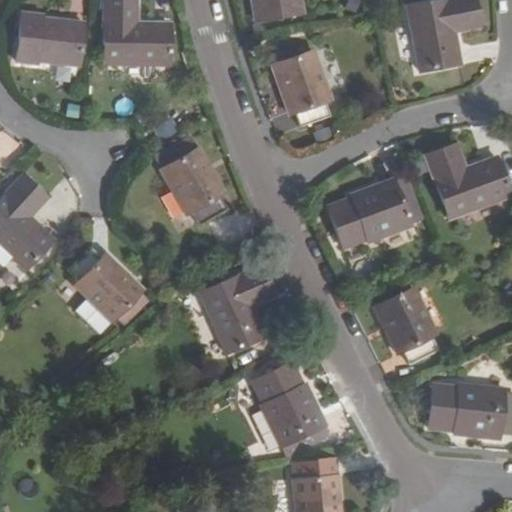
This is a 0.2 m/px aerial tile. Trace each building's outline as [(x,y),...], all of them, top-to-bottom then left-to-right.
[(168,64),(169,24),(135,24),(127,24),(127,15),(135,15),(135,0),(102,0),(102,64),(168,64)] [(256,0),(253,0),(251,0),(254,21),(303,13),(300,0),(256,0)] [(418,72),(458,64),(452,31),(450,23),(459,22),(460,29),(478,26),(472,0),(444,0),(405,7),(418,72)] [(78,65),(83,22),(67,20),(66,26),(40,23),(41,17),(41,14),(20,12),(15,62),(36,64),(36,61),(78,65)] [(135,15),(127,15),(127,24),(135,24),(135,15)] [(67,20),(41,17),(40,23),(66,26),(67,20)] [(459,22),(450,23),(452,31),(460,29),(459,22)] [(324,101),(328,100),(312,51),(272,65),(288,114),(293,112),(298,127),(329,116),(324,101)] [(188,138),(183,141),(190,152),(195,149),(188,138)] [(218,196),(223,193),(196,149),(190,152),(183,141),(153,158),(160,170),(159,171),(186,215),(189,213),(198,227),(226,209),(218,196)] [(510,196),(496,158),(464,170),(456,172),(453,165),(461,162),(455,145),(424,156),(447,219),(510,196)] [(461,162),(453,165),(456,172),(464,170),(461,162)] [(0,247),(24,270),(51,240),(27,217),(21,212),(27,206),(32,210),(44,197),(20,175),(0,198),(0,247)] [(392,179),(410,226),(421,222),(404,175),(392,179)] [(410,226),(392,179),(356,193),(358,197),(350,200),(326,209),(341,249),(366,239),(367,243),(410,226)] [(32,210),(27,206),(21,212),(27,217),(32,210)] [(103,254),(100,258),(88,247),(66,271),(77,282),(74,286),(87,297),(74,310),(99,334),(112,321),(141,291),(103,254)] [(226,353),(262,337),(248,306),(245,299),(253,296),(256,303),(273,295),(259,265),(198,293),(226,353)] [(431,337),(435,335),(412,289),(374,307),(397,354),(401,352),(408,365),(438,351),(431,337)] [(253,296),(245,299),(248,306),(256,303),(253,296)] [(282,447),(286,456),(316,440),(312,432),(322,427),(325,425),(308,390),(303,393),(300,386),(289,362),(251,381),(262,405),(260,406),(280,447),(282,447)] [(431,387),(427,429),(451,431),(460,432),(459,436),(499,440),(500,435),(501,425),(511,426),(511,394),(504,393),(504,390),(456,385),(456,389),(431,387)] [(92,432),(88,423),(76,428),(81,436),(92,432)] [(511,426),(501,425),(500,435),(511,436),(511,426)] [(322,427),(312,432),(316,440),(327,435),(322,427)] [(89,445),(93,454),(111,448),(105,438),(89,445)] [(338,511),(334,459),(291,462),(295,511),(338,511)]
